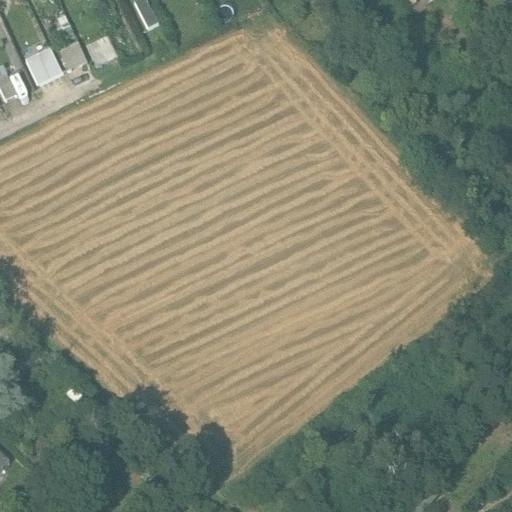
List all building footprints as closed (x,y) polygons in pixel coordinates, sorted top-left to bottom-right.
[(76,39),(74,25),(65,26),(63,14),(46,16),(43,0),(37,0),(45,44),(76,39)] [(144,0),(133,6),(147,34),(158,28),(144,0)] [(87,43),(97,69),(120,60),(111,35),(87,43)] [(83,44),(62,53),(71,74),(92,64),(83,44)] [(27,61),(42,91),(69,78),(54,48),(27,61)] [(13,75),(0,78),(0,84),(5,103),(20,99),(13,75)] [(0,478),(10,468),(0,458),(0,478)]
